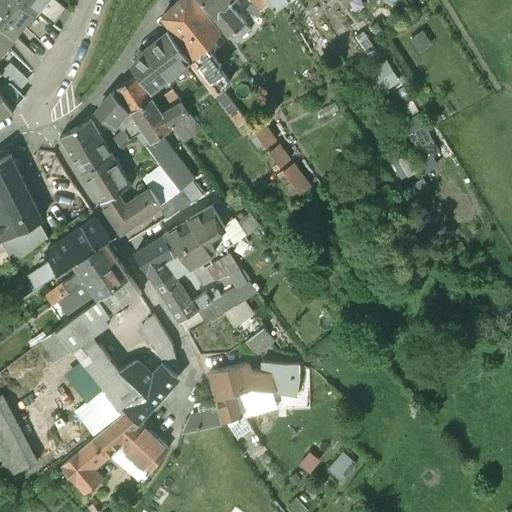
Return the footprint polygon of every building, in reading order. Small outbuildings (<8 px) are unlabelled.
[(35,11),(21,0),(0,0),(0,23),(13,36),(14,37),(35,11)] [(21,0),(35,11),(44,0),(21,0)] [(54,0),(44,0),(35,11),(53,25),(65,9),(54,0)] [(195,0),(179,0),(163,17),(196,58),(192,60),(192,62),(192,64),(197,70),(208,85),(215,93),(229,80),(203,44),(215,34),(205,12),(195,0)] [(204,0),(207,4),(229,35),(247,23),(228,5),(233,0),(204,0)] [(268,0),(252,0),(253,1),(247,8),(255,16),(257,14),(260,17),(265,13),(263,10),(271,3),(268,0)] [(286,0),(268,0),(271,3),(277,11),(288,2),(286,0)] [(0,52),(13,36),(0,23),(0,52)] [(247,23),(229,35),(234,42),(253,29),(247,23)] [(168,33),(145,51),(166,77),(189,61),(168,33)] [(166,77),(145,51),(133,65),(150,87),(160,78),(165,84),(169,81),(166,77)] [(197,70),(189,75),(191,78),(186,81),(194,90),(198,87),(200,90),(208,85),(197,70)] [(135,75),(116,88),(132,111),(151,98),(135,75)] [(25,95),(11,81),(0,87),(0,88),(13,109),(25,95)] [(0,116),(13,110),(13,109),(0,88),(0,116)] [(175,103),(161,113),(170,126),(188,113),(180,100),(181,99),(175,90),(167,95),(170,102),(173,100),(175,103)] [(113,92),(97,111),(108,124),(110,122),(114,125),(127,109),(113,92)] [(161,113),(151,98),(132,111),(151,139),(160,133),(170,126),(161,113)] [(90,119),(60,137),(70,153),(99,134),(90,119)] [(421,153),(439,145),(428,121),(410,129),(421,153)] [(140,133),(132,122),(123,128),(130,139),(140,133)] [(265,123),(250,133),(253,137),(259,133),(265,142),(259,146),(262,149),(277,138),(265,123)] [(123,128),(112,135),(120,146),(130,139),(123,128)] [(195,177),(160,133),(151,139),(145,142),(168,170),(182,187),(191,180),(195,177)] [(99,134),(70,153),(77,164),(78,164),(101,201),(118,192),(109,177),(122,169),(112,154),(99,134)] [(291,158),(280,142),(265,153),(268,157),(273,153),(279,161),(274,165),(276,169),(291,158)] [(11,154),(0,159),(0,240),(39,219),(41,218),(11,154)] [(311,185),(294,162),(279,173),(282,176),(287,172),(299,188),(293,192),(296,196),(311,185)] [(168,170),(150,185),(151,187),(161,203),(182,187),(168,170)] [(202,194),(191,180),(182,187),(191,200),(202,194)] [(151,187),(126,204),(118,192),(101,201),(121,230),(133,223),(158,205),(161,203),(151,187)] [(161,203),(158,205),(166,216),(191,200),(182,187),(161,203)] [(211,204),(163,234),(175,254),(179,252),(189,266),(214,250),(206,236),(224,225),(211,204)] [(96,217),(46,251),(53,263),(58,272),(74,262),(105,240),(110,237),(96,217)] [(39,219),(2,239),(12,261),(47,236),(39,219)] [(163,234),(135,251),(155,280),(171,270),(175,275),(189,266),(179,252),(175,254),(163,234)] [(105,240),(74,262),(80,270),(45,295),(52,304),(70,292),(117,258),(105,240)] [(117,258),(70,292),(82,310),(129,276),(117,258)] [(53,263),(37,274),(38,276),(21,286),(27,294),(58,272),(53,263)] [(155,280),(154,280),(174,308),(180,318),(191,312),(211,299),(206,290),(205,289),(192,299),(175,275),(171,270),(155,280)] [(82,310),(42,340),(56,359),(72,348),(93,333),(110,321),(105,315),(140,291),(129,276),(82,310)] [(220,283),(206,290),(211,299),(221,294),(219,289),(222,287),(220,283)] [(169,338),(152,310),(140,320),(157,344),(169,338)] [(270,323),(248,335),(257,351),(279,339),(270,323)] [(119,369),(93,333),(72,348),(104,388),(122,410),(124,409),(122,408),(138,390),(118,369),(119,369)] [(172,342),(169,338),(157,344),(166,358),(164,362),(173,371),(178,368),(172,342)] [(152,375),(136,359),(119,369),(118,369),(138,390),(122,408),(124,409),(126,411),(139,420),(167,391),(178,375),(173,371),(164,362),(152,375)] [(246,362),(210,371),(213,384),(232,378),(236,392),(255,385),(255,387),(298,392),(301,377),(301,363),(262,361),(262,370),(251,368),(249,365),(248,364),(247,363),(246,362)] [(232,378),(213,384),(217,397),(235,391),(235,392),(236,392),(232,378)] [(104,388),(87,403),(104,427),(122,410),(104,388)] [(6,389),(0,392),(0,459),(8,476),(41,459),(6,389)] [(235,391),(217,397),(221,413),(225,421),(242,415),(235,392),(235,391)] [(139,420),(126,411),(112,422),(121,433),(104,447),(111,453),(145,482),(149,471),(167,449),(168,448),(167,447),(139,420)] [(215,412),(188,419),(182,433),(218,425),(215,412)] [(112,422),(62,464),(85,491),(103,476),(95,467),(111,453),(104,447),(121,433),(112,422)] [(303,511),(306,509),(296,501),(288,509),(291,511),(303,511)]
